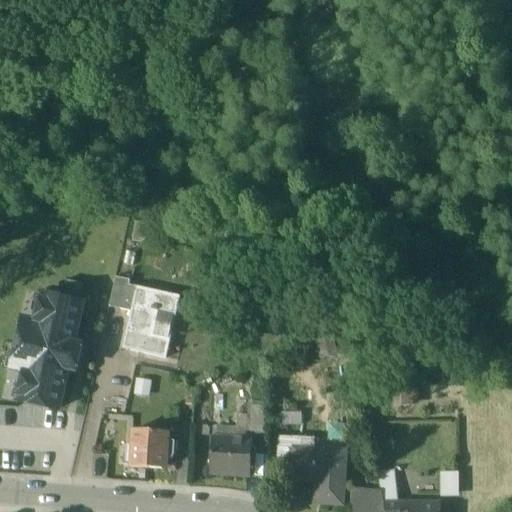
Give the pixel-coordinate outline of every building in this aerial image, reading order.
[(24,376),(18,402),(58,412),(68,371),(75,373),(82,348),(74,346),(88,289),(48,279),(37,325),(25,322),(12,373),(24,376)] [(129,282),(115,279),(109,308),(121,311),(127,286),(128,286),(129,282)] [(128,286),(127,286),(121,311),(129,313),(121,350),(165,360),(178,298),(128,286)] [(459,384),(419,384),(419,397),(459,397),(459,384)] [(400,404),(418,404),(418,389),(399,390),(400,404)] [(265,405),(248,405),(249,431),(249,434),(265,434),(265,405)] [(249,431),(217,428),(216,439),(249,441),(249,434),(249,431)] [(168,435),(131,433),(128,469),(147,471),(147,470),(161,471),(162,462),(167,462),(169,462),(171,461),(172,459),(173,458),(174,443),(167,443),(168,435)] [(295,438),(281,437),(280,465),(294,466),(294,462),(300,462),(301,451),(294,451),(295,438)] [(216,439),(213,439),(210,474),(249,477),(252,442),(249,441),(216,439)] [(346,454),(301,451),(300,462),(294,462),(294,466),(293,481),(325,483),(324,505),(343,507),(346,454)] [(438,472),(438,496),(456,496),(456,472),(438,472)] [(396,487),(380,489),(381,493),(383,505),(392,505),(392,500),(397,500),(396,487)] [(381,493),(352,490),(351,511),(384,511),(383,505),(381,493)]
